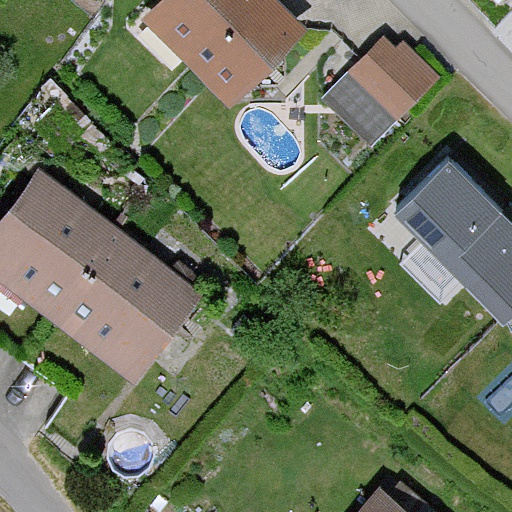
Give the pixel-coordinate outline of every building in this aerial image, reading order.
[(148,0),(129,21),(211,98),(284,20),(261,0),(148,0)] [(378,48),(370,41),(312,99),(356,142),(422,76),(394,48),(378,48)] [(511,235),(511,227),(434,156),(375,221),(457,295),(511,235)] [(22,170),(0,198),(0,294),(121,388),(190,300),(22,170)] [(391,511),(364,489),(344,511),(391,511)]
